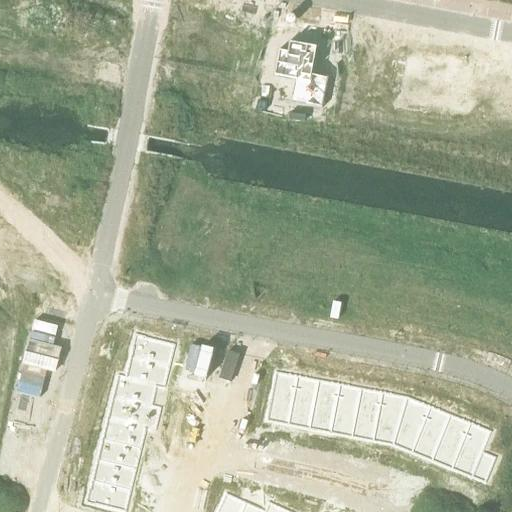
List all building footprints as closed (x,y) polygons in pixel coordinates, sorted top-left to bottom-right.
[(195,9),(189,39),(236,48),(241,17),(195,9)] [(278,51),(273,78),(295,82),(292,98),(306,100),(305,106),(322,110),(328,78),(312,75),(317,48),(289,42),(287,52),(278,51)] [(341,52),(334,89),(357,94),(353,115),(385,121),(391,90),(375,87),(379,65),(366,63),(367,57),(341,52)] [(241,62),(238,78),(262,82),(265,67),(241,62)] [(404,64),(400,85),(406,86),(403,102),(436,108),(432,130),(447,133),(453,101),(433,98),(437,76),(427,74),(428,68),(404,64)] [(230,76),(227,92),(259,98),(262,82),(238,78),(230,76)] [(465,83),(459,113),(483,117),(479,139),(510,145),(511,136),(511,112),(501,111),(506,83),(479,78),(477,86),(465,83)] [(159,79),(150,123),(157,124),(155,131),(184,137),(187,125),(191,126),(195,97),(191,96),(193,85),(159,79)] [(248,250),(241,289),(270,294),(275,267),(291,270),(296,242),(272,238),(269,254),(248,250)] [(309,261),(302,300),(331,306),(336,278),(352,281),(357,253),(330,248),(327,264),(309,261)] [(371,268),(363,312),(392,317),(397,291),(413,294),(418,265),(391,260),(388,272),(371,268)] [(433,285),(425,324),(453,329),(458,301),(474,304),(479,277),(451,272),(448,288),(433,285)] [(511,306),(498,300),(482,337),(510,349),(511,343),(511,306)] [(132,350),(130,358),(169,367),(175,345),(146,338),(145,338),(145,337),(135,335),(131,350),(132,350)] [(125,377),(125,379),(157,386),(156,387),(164,389),(169,367),(130,358),(125,377)] [(202,367),(201,375),(212,378),(214,370),(202,367)] [(275,373),(266,422),(288,426),(297,377),(275,373)] [(201,375),(199,383),(210,386),(212,378),(201,375)] [(117,376),(112,398),(151,407),(152,406),(156,387),(157,386),(125,379),(125,377),(117,376)] [(297,377),(288,426),(309,430),(319,381),(297,377)] [(319,381),(309,430),(330,434),(340,385),(319,381)] [(340,385),(330,434),(352,439),(361,389),(340,385)] [(361,389),(352,439),(373,443),(382,393),(361,389)] [(382,393),(373,443),(392,446),(407,398),(406,397),(406,398),(382,393)] [(112,398),(107,419),(146,428),(146,429),(155,432),(157,424),(161,409),(152,406),(151,407),(112,398)] [(407,398),(392,446),(411,454),(430,407),(408,398),(407,398)] [(430,407),(411,454),(431,462),(450,416),(430,407)] [(192,409),(190,417),(202,420),(204,412),(192,409)] [(450,416),(431,462),(451,470),(470,424),(450,416)] [(190,417),(188,425),(200,427),(202,420),(190,417)] [(107,419),(102,440),(141,449),(146,429),(146,428),(107,419)] [(470,424),(451,470),(472,479),(491,432),(470,424)] [(248,435),(246,443),(258,446),(260,438),(248,435)] [(102,440),(96,461),(136,470),(141,449),(102,440)] [(298,443),(296,455),(303,457),(306,445),(298,443)] [(155,444),(153,452),(165,455),(166,447),(155,444)] [(306,445),(303,457),(311,459),(314,447),(306,445)] [(153,452),(151,460),(163,463),(165,455),(153,452)] [(340,455),(335,466),(343,470),(348,459),(340,455)] [(255,459),(252,471),(260,473),(263,461),(255,459)] [(348,459),(343,470),(350,473),(355,462),(348,459)] [(96,461),(91,482),(131,491),(136,470),(96,461)] [(263,461),(260,473),(268,475),(270,463),(263,461)] [(297,469),(295,481),(302,483),(305,471),(297,469)] [(305,471),(302,483),(310,485),(313,473),(305,471)] [(377,471),(372,482),(379,485),(384,474),(377,471)] [(384,474),(379,485),(387,489),(391,477),(384,474)] [(89,489),(85,504),(96,507),(96,506),(96,507),(97,506),(120,511),(125,511),(131,491),(91,482),(89,489)] [(341,484),(336,495),(343,498),(348,487),(341,484)] [(144,486),(142,494),(150,496),(154,497),(156,489),(144,486)] [(412,486),(408,498),(415,501),(420,490),(412,486)] [(348,487),(343,498),(351,501),(355,490),(348,487)] [(420,490),(415,501),(422,504),(427,493),(420,490)] [(225,494),(217,511),(242,511),(246,504),(225,494)] [(440,498),(435,509),(441,511),(442,511),(447,501),(440,498)] [(264,511),(288,511),(269,503),(265,511),(264,511)]
